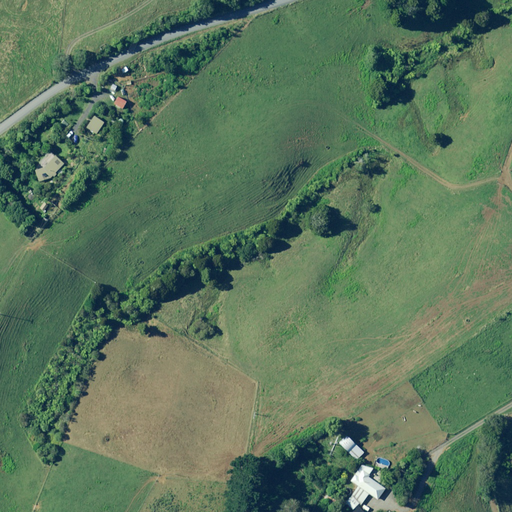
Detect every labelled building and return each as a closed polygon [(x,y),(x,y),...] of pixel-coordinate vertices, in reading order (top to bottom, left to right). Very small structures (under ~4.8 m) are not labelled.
[(112,77),(108,75),(104,85),(108,87),(112,77)] [(104,122),(94,115),(86,127),(96,133),(104,122)] [(65,165),(50,151),(39,163),(43,167),(35,170),(39,180),(51,176),(57,174),(65,165)] [(364,452),(347,435),(340,443),(356,459),(364,452)] [(351,496),(360,502),(361,503),(369,493),(377,499),(385,489),(368,476),(370,474),(364,470),(358,476),(356,474),(351,480),(359,486),(351,496)] [(334,498),(328,493),(325,498),(331,503),(334,498)] [(360,502),(351,496),(346,503),(354,509),(360,502)]
